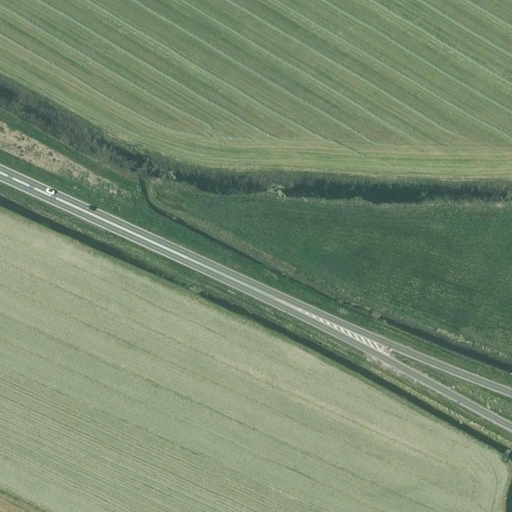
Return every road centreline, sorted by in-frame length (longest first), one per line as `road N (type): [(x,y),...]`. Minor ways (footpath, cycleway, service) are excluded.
road 1 (trunk): [(275,299),(0,173)]
road 2 (trunk): [(275,299),(511,426)]
road 3 (trunk): [(511,394),(275,299)]
